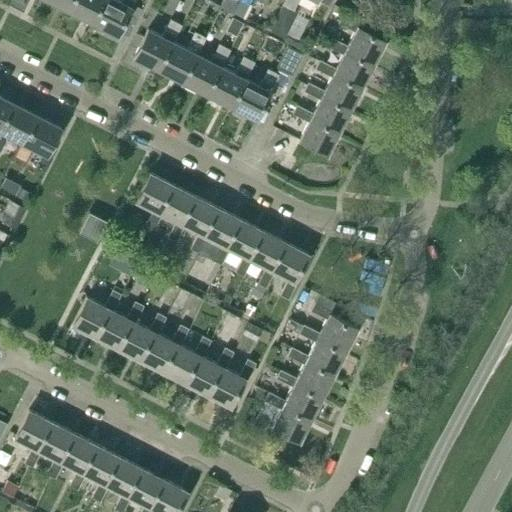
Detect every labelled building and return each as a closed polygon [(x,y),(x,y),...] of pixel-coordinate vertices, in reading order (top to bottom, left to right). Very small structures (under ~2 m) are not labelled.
[(50,0),(68,9),(73,0),(50,0)] [(73,0),(68,9),(92,22),(103,0),(73,0)] [(103,0),(92,22),(117,35),(134,0),(121,0),(121,1),(119,0),(103,0)] [(238,2),(234,0),(223,0),(221,6),(233,12),(238,2)] [(283,0),(282,3),(283,3),(270,30),(284,37),(298,11),(294,9),(297,0),(317,0),(327,5),(329,0),(283,0)] [(137,19),(128,14),(119,32),(128,36),(137,19)] [(358,22),(342,14),(338,23),(354,31),(347,45),(345,48),(373,62),(385,39),(357,25),(358,22)] [(225,30),(236,36),(243,22),(232,17),(225,30)] [(133,56),(158,69),(172,41),(181,24),(170,18),(161,35),(148,28),(133,56)] [(158,69),(182,81),(196,54),(196,53),(205,37),(194,31),(186,48),(172,41),(158,69)] [(362,85),(373,62),(345,48),(347,45),(331,37),(327,45),(343,53),(335,67),(334,71),(362,85)] [(182,81),(207,93),(221,66),(220,66),(229,49),(218,43),(210,60),(196,54),(182,81)] [(276,67),(292,75),(303,53),(287,45),(276,67)] [(207,93),(231,106),(245,79),(244,79),(253,61),(242,55),(234,73),(221,66),(207,93)] [(350,107),(362,85),(334,71),(335,67),(320,59),(316,67),(331,75),(324,90),(322,93),(350,107)] [(231,106),(256,119),(278,74),(267,68),(258,85),(245,79),(231,106)] [(339,129),(350,107),(322,93),(324,90),(308,82),(304,90),(320,98),(312,113),(311,115),(339,129)] [(0,123),(12,101),(0,94),(0,123)] [(36,113),(12,101),(0,123),(0,149),(8,134),(21,141),(22,141),(36,113)] [(293,112),(308,121),(299,139),(286,132),(280,145),(307,159),(314,146),(327,153),(339,129),(311,115),(312,113),(297,105),(293,112)] [(61,126),(36,113),(22,141),(21,141),(13,157),(24,163),(32,147),(47,154),(61,126)] [(173,183),(150,172),(136,199),(153,208),(144,224),(153,228),(161,212),(159,211),(173,183)] [(20,184),(5,176),(0,185),(0,186),(14,194),(20,184)] [(195,195),(173,183),(159,211),(161,212),(175,220),(167,235),(168,236),(174,239),(175,240),(183,224),(181,223),(195,195)] [(218,207),(195,195),(181,223),(183,224),(198,231),(190,247),(198,251),(206,235),(204,234),(218,207)] [(0,219),(16,227),(26,207),(10,199),(0,218),(0,219)] [(240,218),(218,207),(204,234),(206,235),(220,243),(212,259),(220,263),(228,247),(226,246),(240,218)] [(96,240),(106,220),(89,211),(79,231),(96,240)] [(263,229),(240,218),(226,246),(228,247),(243,255),(235,270),(243,275),(251,259),(248,257),(263,229)] [(285,241),(263,229),(248,257),(251,259),(265,266),(257,282),(265,286),(273,270),(271,269),(285,241)] [(168,236),(164,244),(170,247),(174,239),(168,236)] [(308,253),(285,241),(271,269),(273,270),(288,277),(280,293),(288,297),(296,281),(294,280),(308,253)] [(124,257),(119,266),(131,272),(136,263),(124,257)] [(72,323),(96,335),(110,307),(113,309),(121,293),(112,289),(104,304),(87,295),(72,323)] [(311,309),(327,317),(319,332),(318,335),(345,349),(357,326),(330,313),(332,310),(336,301),(319,293),(315,301),(311,309)] [(96,335),(118,347),(132,319),(135,320),(143,304),(135,300),(127,316),(113,309),(110,307),(96,335)] [(250,316),(255,307),(248,303),(243,312),(243,313),(250,316)] [(118,347),(140,358),(154,331),(158,332),(166,316),(158,312),(149,328),(135,320),(132,319),(118,347)] [(291,318),(287,326),(299,332),(303,324),(291,318)] [(242,333),(256,340),(262,328),(248,321),(242,333)] [(140,358),(163,370),(177,342),(180,343),(188,328),(180,324),(172,339),(158,332),(154,331),(140,358)] [(303,324),(299,332),(315,340),(308,355),(306,358),(334,372),(345,349),(318,335),(319,332),(303,324)] [(163,370),(185,381),(199,353),(202,355),(210,339),(202,335),(194,351),(180,343),(177,342),(163,370)] [(185,381),(208,393),(222,365),(224,367),(232,351),(225,347),(216,362),(202,355),(199,353),(185,381)] [(308,355),(292,347),(288,355),(304,363),(296,377),(295,380),(322,394),(334,372),(306,358),(308,355)] [(239,374),(224,367),(222,365),(208,393),(230,405),(244,378),(246,379),(255,362),(247,358),(239,374)] [(311,417),(322,394),(295,380),(296,377),(280,369),(276,377),(292,385),(285,399),(283,402),(311,417)] [(285,399),(269,391),(264,400),(280,408),(271,425),(299,439),(311,417),(283,402),(285,399)] [(38,448),(52,421),(28,409),(14,436),(32,445),(24,461),(32,465),(40,449),(38,448)] [(74,432),(52,421),(38,448),(40,449),(54,457),(46,473),(54,477),(62,461),(60,460),(74,432)] [(96,443),(74,432),(60,460),(62,461),(77,469),(68,485),(76,489),(84,473),(82,472),(96,443)] [(119,455),(96,443),(82,472),(84,473),(99,481),(90,497),(99,501),(107,485),(104,484),(119,455)] [(141,467),(119,455),(104,484),(107,485),(121,493),(113,508),(120,511),(121,511),(130,497),(127,495),(141,467)] [(164,478),(141,467),(127,495),(130,497),(144,504),(140,511),(150,511),(152,508),(149,507),(164,478)] [(175,511),(187,490),(164,478),(149,507),(152,508),(159,511),(175,511)] [(12,495),(17,485),(7,480),(2,490),(12,495)] [(220,483),(214,494),(225,500),(231,489),(220,483)] [(17,485),(12,495),(20,499),(25,489),(17,485)]
